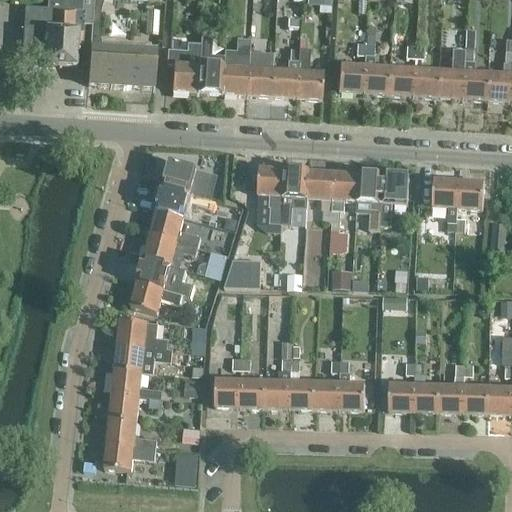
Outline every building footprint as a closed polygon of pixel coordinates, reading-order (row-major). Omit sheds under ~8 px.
[(93,2),(93,0),(47,0),(46,12),(25,10),(21,66),(44,67),(44,69),(49,69),(76,71),(78,49),(82,50),(84,27),(92,28),(94,2),(93,2)] [(154,94),(157,54),(157,50),(101,46),(100,40),(99,34),(99,28),(100,20),(101,12),(102,9),(103,6),(104,3),(160,7),(160,0),(93,0),(93,2),(94,2),(92,28),(90,49),(88,90),(154,94)] [(222,98),(223,71),(224,61),(209,60),(210,42),(201,41),(200,48),(197,97),(222,98)] [(167,69),(174,69),(172,95),(197,97),(200,48),(188,47),(187,55),(168,54),(167,69)] [(366,60),(366,48),(357,47),(356,60),(365,60),(366,60)] [(363,98),(388,100),(390,72),(374,71),(375,60),(374,60),(375,48),(366,48),(366,60),(365,60),(364,71),(365,71),(363,98)] [(238,72),(223,71),(222,98),(246,100),(248,73),(249,62),(248,62),(249,51),(241,50),(240,62),(239,62),(238,72)] [(415,63),(415,51),(407,50),(406,62),(415,63)] [(259,51),(250,51),(249,51),(248,62),(249,62),(258,63),(259,51)] [(415,51),(415,63),(424,63),(424,51),(415,51)] [(296,103),(299,54),(291,53),(289,65),(287,65),(286,75),(273,74),(271,102),(296,103)] [(465,54),(453,53),(451,76),(439,75),(437,103),(462,104),(463,76),(463,66),(464,66),(465,54)] [(309,55),(299,54),(296,103),(321,105),(323,77),(307,76),(309,55)] [(462,104),(486,105),(488,78),(474,77),(475,66),(473,65),(474,54),(465,54),(464,66),(463,66),(463,76),(462,104)] [(488,78),(486,105),(511,107),(511,93),(511,57),(505,57),(505,67),(503,67),(502,79),(488,78)] [(338,97),(363,98),(365,71),(364,71),(340,69),(338,97)] [(390,72),(388,100),(412,101),(414,73),(390,72)] [(246,100),(271,102),(273,74),(248,73),(246,100)] [(414,73),(412,101),(437,103),(439,75),(414,73)] [(164,192),(212,204),(224,208),(226,199),(193,190),(197,174),(171,167),(164,192)] [(273,201),(272,213),(274,213),(273,229),(282,229),(282,224),(283,224),(286,174),(260,172),(258,200),(273,201)] [(310,176),(286,174),(283,224),(282,224),(282,229),(282,230),(291,231),(292,213),(308,214),(308,203),(310,176)] [(335,177),(310,176),(308,203),(324,204),(323,226),(323,234),(331,235),(331,227),(332,227),(335,177)] [(359,179),(335,177),(332,227),(341,228),(341,215),(342,215),(343,205),(357,206),(358,206),(359,179)] [(384,180),(359,179),(358,206),(357,206),(357,217),(371,217),(370,236),(380,236),(381,231),(381,230),(382,218),(382,208),(384,180)] [(382,218),(381,230),(381,231),(391,231),(393,208),(407,209),(409,182),(384,180),(382,208),(382,218)] [(433,212),(458,213),(460,185),(435,184),(433,212)] [(485,187),(460,185),(458,213),(483,215),(485,187)] [(184,223),(188,207),(210,213),(212,204),(164,192),(158,215),(184,223)] [(244,213),(233,210),(225,233),(237,237),(244,213)] [(180,236),(184,223),(158,215),(151,239),(198,252),(201,242),(180,236)] [(457,235),(458,223),(449,223),(448,235),(457,235)] [(458,223),(457,235),(465,236),(466,224),(458,223)] [(493,245),(505,246),(507,229),(494,228),(493,245)] [(145,263),(171,270),(180,273),(184,258),(196,261),(198,252),(151,239),(145,263)] [(505,246),(493,245),(492,262),(504,262),(505,246)] [(138,287),(164,294),(171,270),(145,263),(138,287)] [(260,266),(232,265),(224,293),(259,294),(260,266)] [(332,293),(352,294),(352,275),(333,275),(332,293)] [(158,318),(164,294),(138,287),(131,311),(158,318)] [(174,297),(186,300),(189,291),(177,288),(174,297)] [(186,300),(174,297),(172,305),(184,308),(186,300)] [(503,321),(511,320),(511,304),(503,304),(503,321)] [(169,344),(155,343),(157,329),(121,325),(118,350),(168,355),(169,344)] [(205,335),(197,334),(194,354),(190,354),(190,358),(202,359),(205,335)] [(118,350),(116,375),(143,378),(143,377),(154,378),(155,366),(172,367),(173,356),(168,355),(118,350)] [(242,375),(242,363),(234,362),(233,375),(242,375)] [(242,363),(242,375),(251,375),(251,363),(242,363)] [(266,413),(290,414),(292,364),(283,364),(283,376),(278,376),(278,386),(266,385),(266,413)] [(316,387),(300,386),(301,365),(292,364),(290,414),(315,414),(316,387)] [(331,387),(316,387),(315,414),(339,415),(341,365),(332,365),(331,387)] [(365,388),(350,388),(350,365),(341,365),(339,415),(365,416),(365,388)] [(416,379),(416,368),(407,367),(407,379),(416,379)] [(425,368),(417,368),(416,368),(416,379),(417,379),(417,390),(415,390),(414,417),(439,418),(439,390),(426,390),(426,379),(425,379),(425,368)] [(455,391),(442,390),(439,390),(439,418),(463,419),(464,391),(465,391),(465,381),(464,381),(465,369),(456,369),(456,380),(455,391)] [(464,381),(465,381),(474,381),(474,369),(465,369),(464,381)] [(140,402),(146,403),(161,404),(162,396),(141,393),(143,378),(116,375),(113,399),(140,402)] [(241,413),(242,385),(217,384),(216,412),(241,413)] [(266,385),(242,385),(241,413),(266,413),(266,385)] [(414,417),(415,390),(390,389),(389,417),(414,417)] [(489,392),(465,391),(464,391),(463,419),(488,419),(489,392)] [(511,392),(494,392),(489,392),(488,419),(511,420),(511,392)] [(110,424),(137,427),(140,402),(113,399),(110,424)] [(168,405),(161,404),(146,403),(145,412),(167,414),(168,405)] [(108,448),(157,454),(158,445),(136,442),(137,427),(110,424),(108,448)] [(145,463),(145,461),(156,462),(157,454),(108,448),(105,474),(132,476),(134,461),(145,463)] [(148,511),(148,500),(107,500),(107,511),(148,511)]
